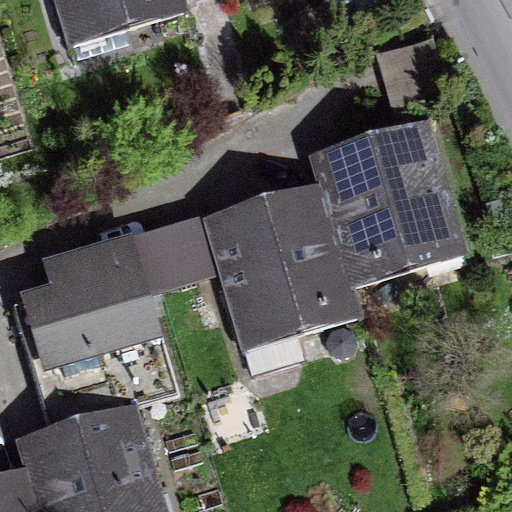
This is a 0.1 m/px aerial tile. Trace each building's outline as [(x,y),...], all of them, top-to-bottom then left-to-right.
[(183,4),(181,0),(53,0),(65,39),(183,4)] [(463,246),(429,131),(311,166),(320,194),(348,280),(463,246)] [(357,309),(348,280),(320,194),(205,228),(239,344),(357,309)] [(198,227),(147,242),(162,293),(213,277),(198,227)] [(162,293),(147,242),(49,271),(56,297),(20,308),(43,385),(95,369),(106,408),(169,389),(143,299),(162,293)] [(27,478),(36,511),(164,511),(135,414),(18,449),(27,478)] [(36,511),(27,478),(0,485),(0,511),(36,511)]
